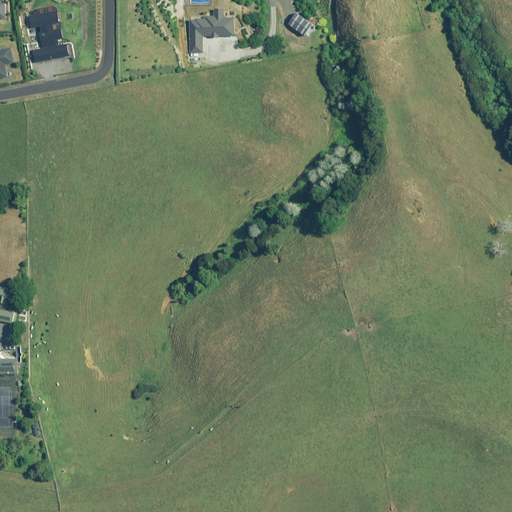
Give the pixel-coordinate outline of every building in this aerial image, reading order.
[(225,9),(216,9),(216,16),(206,16),(206,19),(189,19),(189,53),(203,53),(203,36),(211,36),(211,39),(219,39),(220,36),(236,36),(236,18),(225,18),(225,9)] [(31,29),(41,27),(42,32),(40,32),(43,48),(33,50),(36,62),(74,56),(72,43),(57,45),(57,40),(63,39),(62,29),(55,30),(54,24),(60,23),(58,11),(29,16),(31,29)] [(294,13),(288,24),(304,35),(311,24),(294,13)] [(0,50),(0,78),(9,77),(6,64),(15,63),(13,48),(0,50)] [(15,312),(11,312),(0,309),(1,303),(4,304),(4,307),(12,308),(16,290),(8,288),(0,286),(0,320),(13,323),(15,312)] [(0,375),(18,375),(18,360),(0,360),(0,375)]
